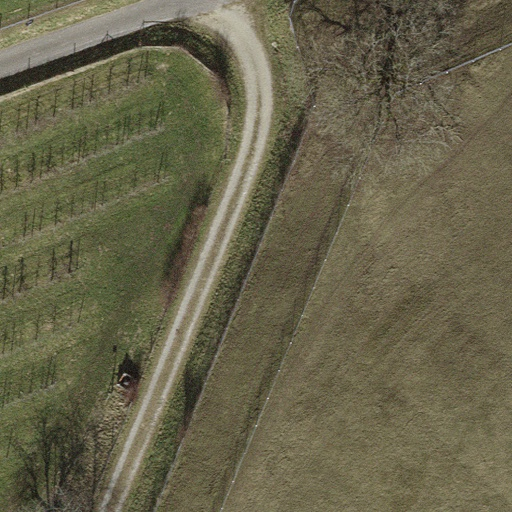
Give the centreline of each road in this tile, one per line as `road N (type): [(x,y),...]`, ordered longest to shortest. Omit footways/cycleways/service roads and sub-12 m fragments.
road 1 (track): [(111,511),(242,187),(260,103),(248,48),(224,0)]
road 2 (residential): [(0,64),(185,0)]
